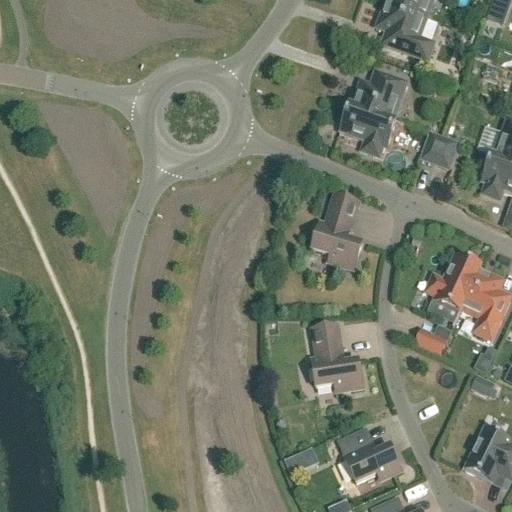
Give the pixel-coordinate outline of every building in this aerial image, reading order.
[(388,0),(386,7),(426,22),(434,0),(388,0)] [(495,0),(492,9),(504,13),(508,0),(495,0)] [(386,7),(377,31),(387,35),(382,48),(428,65),(434,48),(419,42),(426,22),(386,7)] [(353,110),(350,109),(350,110),(410,131),(411,130),(393,124),(406,87),(376,76),(371,90),(361,86),(353,110)] [(366,145),(364,151),(380,157),(383,150),(387,152),(396,126),(410,131),(350,110),(341,136),(366,145)] [(511,166),(511,124),(508,123),(495,160),(477,154),(511,166)] [(422,163),(435,168),(444,143),(431,138),(422,163)] [(458,147),(444,143),(435,168),(449,173),(458,147)] [(483,198),(500,203),(503,193),(511,196),(511,166),(477,154),(476,155),(492,160),(483,186),(487,187),(483,198)] [(320,226),(312,254),(330,260),(328,267),(354,275),(363,248),(348,243),(360,207),(334,199),(325,228),(320,226)] [(437,301),(435,305),(459,316),(453,330),(453,331),(479,275),(480,275),(481,272),(455,260),(444,285),(438,282),(430,298),(437,301)] [(503,286),(480,275),(479,275),(453,331),(454,331),(462,314),(481,323),(474,337),(491,345),(511,301),(498,295),(503,286)] [(311,364),(316,393),(335,390),(336,397),(363,393),(359,365),(344,367),(338,329),(312,333),(316,363),(311,364)] [(439,329),(434,340),(422,335),(416,348),(440,359),(446,345),(451,335),(439,329)] [(484,359),(492,363),(496,355),(488,351),(484,359)] [(511,362),(503,357),(494,372),(509,381),(511,375),(511,362)] [(511,447),(511,446),(485,433),(465,475),(476,480),(477,478),(493,485),(497,477),(511,484),(511,481),(511,449),(511,447)] [(344,462),(356,488),(377,479),(380,485),(402,476),(390,450),(376,456),(366,434),(338,446),(345,461),(344,462)] [(298,460),(287,465),(293,479),(304,475),(298,460)] [(402,511),(398,503),(377,511),(402,511)]
